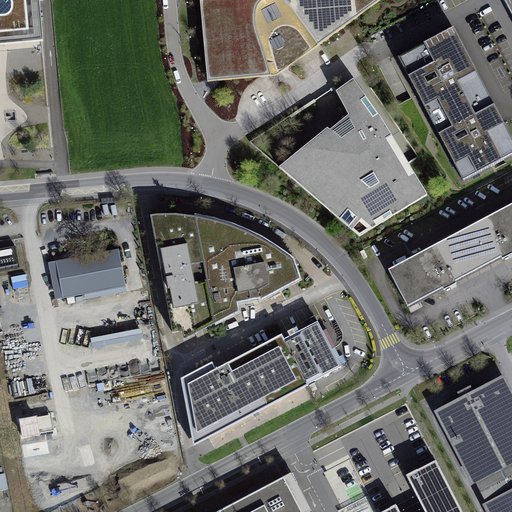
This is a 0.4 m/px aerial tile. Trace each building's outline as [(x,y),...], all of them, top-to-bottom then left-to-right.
[(38,0),(0,0),(0,49),(43,46),(38,0)] [(383,0),(198,0),(207,86),(277,80),(384,3),(383,0)] [(465,48),(452,25),(391,58),(458,179),(511,149),(511,134),(499,111),(465,48)] [(394,136),(354,77),(337,89),(349,112),(330,128),(327,125),(280,165),(360,234),(427,192),(394,136)] [(511,249),(511,201),(389,267),(409,304),(511,249)] [(151,213),(173,330),(183,327),(185,337),(237,309),(236,299),(262,295),(299,276),(294,259),(274,245),(254,234),(234,225),(200,215),(175,212),(151,213)] [(0,266),(14,264),(11,248),(0,250),(0,266)] [(125,290),(118,254),(55,265),(62,302),(125,290)] [(343,365),(318,319),(284,337),(282,333),(185,383),(195,443),(343,365)] [(91,337),(93,347),(144,336),(141,326),(91,337)] [(511,511),(511,389),(504,374),(434,409),(473,483),(476,482),(485,501),(482,502),(486,511),(511,511)] [(462,511),(435,459),(407,473),(427,511),(401,511),(397,502),(377,511),(462,511)] [(312,506),(293,470),(213,511),(301,511),(312,506)]
